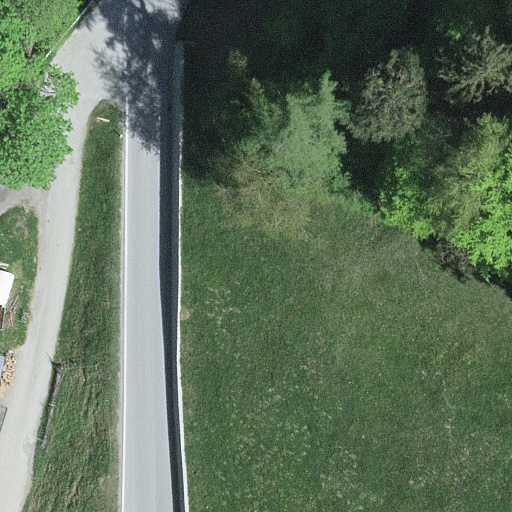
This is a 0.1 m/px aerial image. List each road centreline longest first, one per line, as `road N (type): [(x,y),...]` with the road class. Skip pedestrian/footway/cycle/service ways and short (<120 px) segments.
road 1 (track): [(4,511),(65,186),(76,73),(148,59)]
road 2 (unclassified): [(142,511),(148,59),(166,0)]
